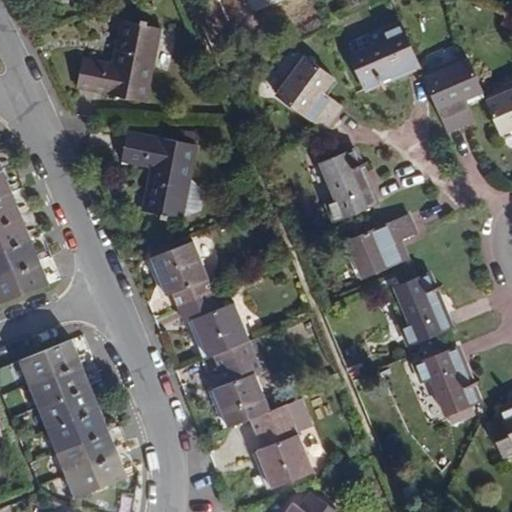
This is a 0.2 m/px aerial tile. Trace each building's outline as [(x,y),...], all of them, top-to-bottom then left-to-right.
[(122,20),(113,64),(83,58),(77,87),(107,93),(107,94),(145,102),(160,28),(122,20)] [(351,55),(365,89),(419,65),(401,23),(383,31),(387,39),(351,55)] [(325,130),(337,114),(325,106),(332,98),(325,92),(336,78),(307,56),(278,95),(325,130)] [(425,78),(435,100),(448,132),(465,125),(459,112),(469,108),(465,100),(482,92),(467,59),(425,78)] [(511,91),(486,102),(501,135),(511,130),(511,91)] [(343,106),(332,98),(325,106),(337,114),(343,106)] [(469,108),(459,112),(465,125),(474,121),(469,108)] [(128,131),(122,159),(152,166),(143,210),(182,218),(182,216),(190,178),(197,144),(158,136),(158,137),(128,131)] [(320,163),(335,200),(327,203),(334,221),(377,203),(354,149),(320,163)] [(0,302),(49,283),(0,162),(0,302)] [(205,192),(190,178),(182,216),(201,209),(205,192)] [(409,214),(347,240),(362,277),(407,259),(399,239),(416,232),(409,214)] [(151,257),(167,295),(173,292),(179,307),(214,292),(193,240),(151,257)] [(394,287),(409,323),(401,327),(408,345),(451,327),(428,272),(394,287)] [(179,307),(185,321),(193,318),(208,356),(214,353),(250,339),(234,301),(220,307),(214,292),(179,307)] [(19,359),(29,382),(38,405),(75,497),(127,476),(71,338),(19,359)] [(214,353),(226,383),(213,388),(229,426),(251,417),(270,409),(255,371),(262,369),(250,339),(214,353)] [(414,364),(421,382),(430,378),(445,415),(448,414),(471,404),(479,401),(457,346),(414,364)] [(251,417),(263,447),(257,449),(272,488),(314,471),(286,403),(270,409),(251,417)] [(471,404),(448,414),(452,425),(476,415),(471,404)] [(511,406),(500,411),(504,421),(490,427),(503,456),(511,452),(511,406)] [(311,491),(300,507),(307,511),(317,496),(311,491)] [(293,502),(285,511),(340,511),(317,496),(307,511),(300,507),(293,502)]
